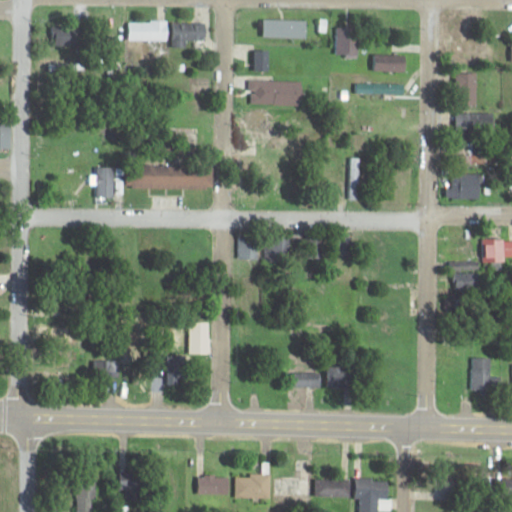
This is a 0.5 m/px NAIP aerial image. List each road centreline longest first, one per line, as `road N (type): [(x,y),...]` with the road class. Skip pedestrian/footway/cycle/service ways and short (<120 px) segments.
road 1 (primary): [(0,418),(511,429)]
road 2 (residential): [(25,511),(19,0)]
road 3 (residential): [(511,1),(0,7)]
road 4 (residential): [(511,216),(18,218)]
road 5 (residential): [(428,428),(431,1)]
road 6 (residential): [(218,423),(222,0)]
